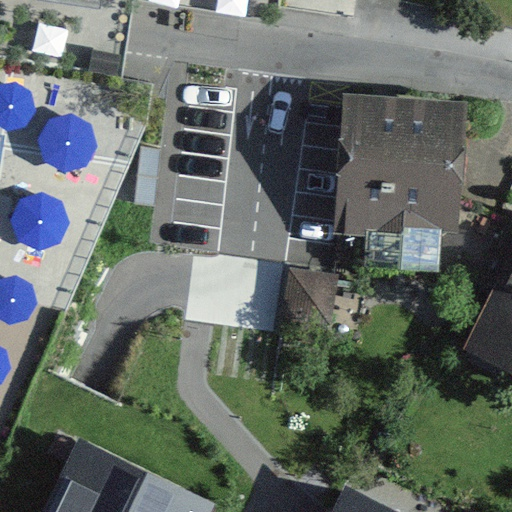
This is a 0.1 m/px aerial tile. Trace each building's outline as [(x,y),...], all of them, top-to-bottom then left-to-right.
[(114,0),(50,0),(113,9),(114,0)] [(457,221),(465,102),(346,94),(338,225),(378,228),(376,259),(435,263),(438,219),(457,221)] [(511,362),(511,247),(467,341),(511,362)] [(326,338),(334,276),(294,271),(286,333),(326,338)] [(200,511),(207,499),(81,439),(46,511),(200,511)] [(401,511),(347,486),(334,511),(401,511)]
